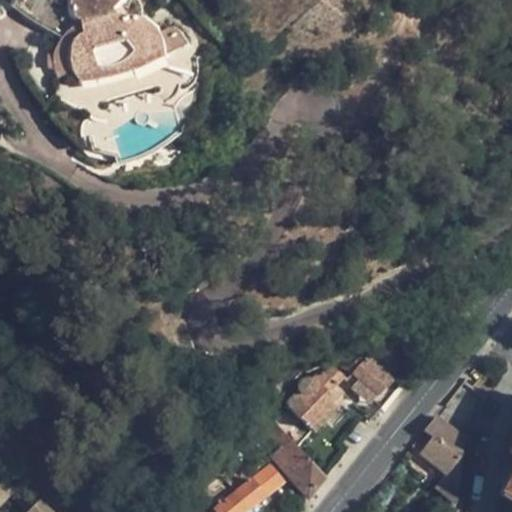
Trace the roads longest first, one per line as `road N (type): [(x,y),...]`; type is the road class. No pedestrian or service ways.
road 1 (secondary): [(511,286),(333,511)]
road 2 (residential): [(84,181),(31,136),(0,84)]
